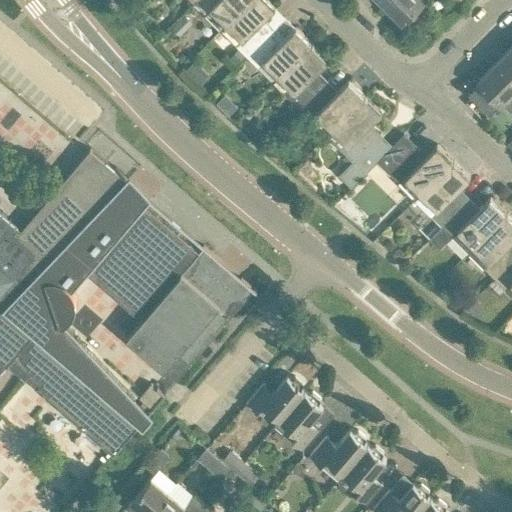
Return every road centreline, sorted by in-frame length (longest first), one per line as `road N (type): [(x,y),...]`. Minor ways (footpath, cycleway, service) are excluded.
road 1 (tertiary): [(319,257),(155,115),(48,0)]
road 2 (residential): [(498,511),(268,318)]
road 3 (tertiary): [(511,390),(456,363),(319,257)]
road 4 (residential): [(421,93),(323,0)]
road 5 (residential): [(508,0),(421,93)]
road 6 (residential): [(511,181),(421,93)]
